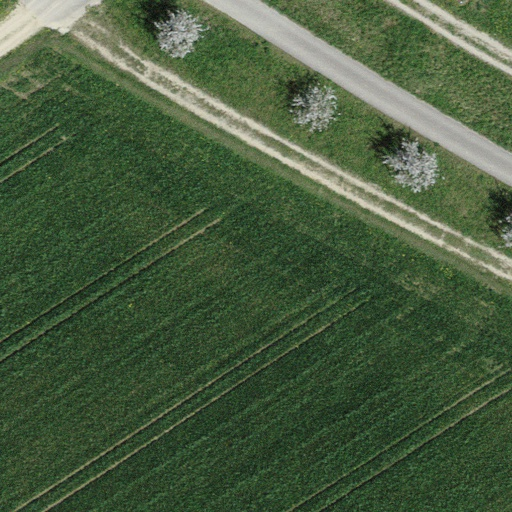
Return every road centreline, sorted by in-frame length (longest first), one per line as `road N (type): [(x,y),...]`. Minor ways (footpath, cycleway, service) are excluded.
road 1 (track): [(511,271),(276,149),(40,0)]
road 2 (residential): [(511,170),(195,0)]
road 3 (track): [(388,0),(511,66)]
